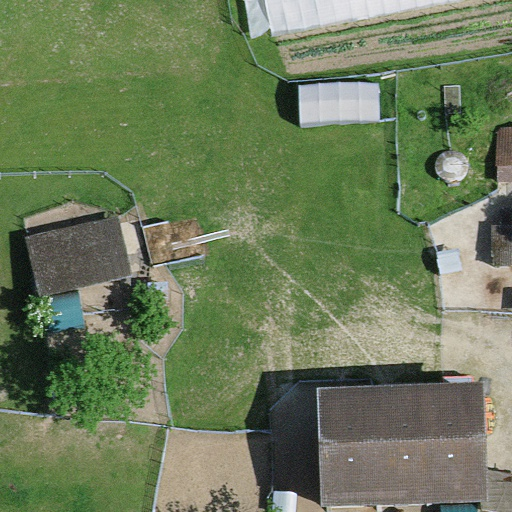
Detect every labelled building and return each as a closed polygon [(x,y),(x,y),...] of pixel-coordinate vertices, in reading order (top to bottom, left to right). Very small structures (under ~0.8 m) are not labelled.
[(261,0),(269,39),(466,0),(261,0)] [(302,114),(382,112),(380,68),(301,70),(302,114)] [(511,181),(511,112),(499,113),(501,182),(511,181)] [(88,227),(26,242),(39,305),(132,282),(118,219),(88,227)] [(487,511),(486,452),(484,399),(317,403),(320,511),(487,511)]
